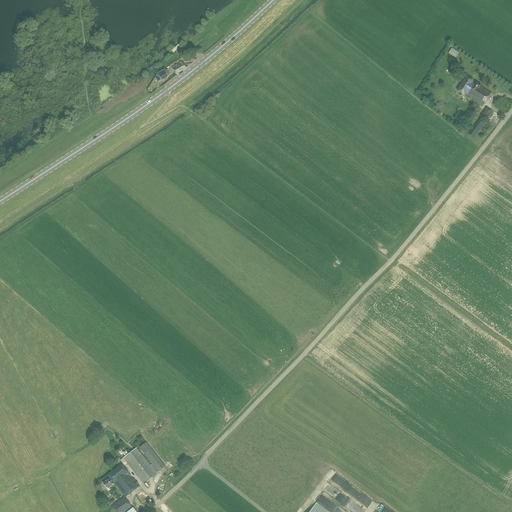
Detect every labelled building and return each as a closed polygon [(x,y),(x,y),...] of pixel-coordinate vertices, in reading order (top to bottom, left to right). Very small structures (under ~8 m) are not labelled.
[(172,67),(176,74),(186,67),(183,61),(175,65),(172,67)] [(168,76),(165,71),(164,69),(157,73),(159,74),(162,80),(168,76)] [(483,105),(491,93),(480,86),(481,85),(475,82),(472,81),(472,80),(466,76),(457,90),(463,94),(464,93),(483,105)] [(486,121),(493,112),(487,107),(480,116),(486,121)] [(469,134),(474,138),(486,122),(480,118),(468,133),(469,134)] [(169,432),(162,439),(173,452),(181,445),(169,432)] [(143,483),(156,473),(165,466),(147,442),(140,447),(153,464),(150,466),(138,450),(137,448),(129,454),(126,450),(123,452),(121,449),(119,451),(122,455),(123,453),(126,456),(124,458),(143,483)] [(122,464),(115,470),(132,492),(138,487),(127,473),(128,472),(122,464)] [(132,492),(115,470),(102,480),(105,485),(111,480),(113,482),(114,483),(115,482),(126,497),(132,492)] [(160,475),(155,482),(158,484),(163,477),(160,475)] [(117,502),(112,505),(116,511),(125,511),(132,507),(124,496),(123,497),(120,499),(117,502)] [(328,511),(316,503),(309,511),(328,511)]
